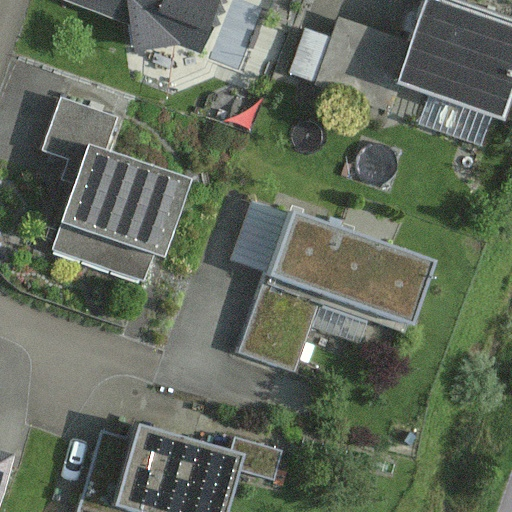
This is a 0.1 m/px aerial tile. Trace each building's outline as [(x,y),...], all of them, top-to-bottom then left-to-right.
[(86,0),(132,17),(136,43),(182,37),(197,41),(212,0),(86,0)] [(511,96),(511,16),(460,0),(425,0),(411,43),(398,83),(505,118),(511,96)] [(398,83),(411,43),(340,18),(317,85),(389,110),(398,83)] [(88,144),(107,150),(117,118),(59,99),(42,152),(68,160),(61,179),(75,184),(88,144)] [(107,150),(88,144),(75,184),(53,250),(143,279),(151,252),(168,258),(194,179),(107,150)] [(267,274),(289,213),(253,200),(230,261),(267,274)] [(437,261),(290,210),(289,213),(267,274),(324,294),(415,325),(437,261)] [(324,294),(267,274),(238,355),(294,375),(324,294)] [(231,453),(137,427),(133,441),(114,509),(125,511),(224,511),(236,468),(276,479),(283,450),(235,437),(231,453)] [(125,511),(114,509),(133,441),(101,433),(78,511),(125,511)] [(0,504),(15,453),(0,448),(0,504)]
